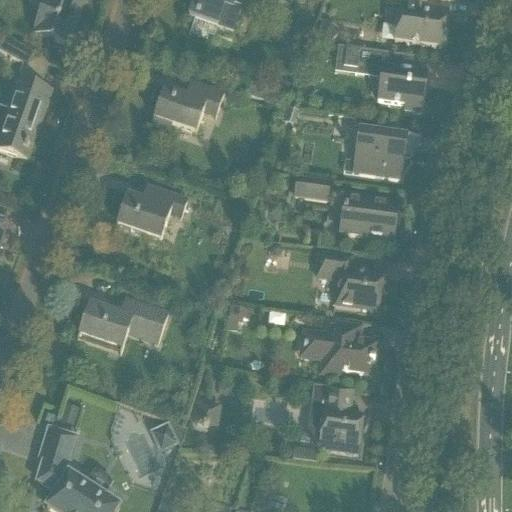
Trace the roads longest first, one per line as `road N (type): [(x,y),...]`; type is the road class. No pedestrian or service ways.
road 1 (residential): [(490,0),(432,200),(389,511)]
road 2 (residential): [(130,0),(0,384)]
road 3 (secondary): [(511,233),(487,390),(484,511)]
